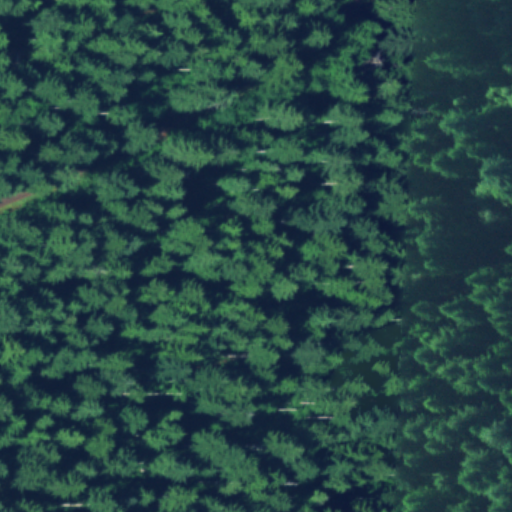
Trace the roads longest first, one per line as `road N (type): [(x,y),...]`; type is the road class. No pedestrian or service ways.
road 1 (track): [(39,25),(120,63),(143,140),(190,163),(237,278),(168,324),(156,364),(171,384),(265,372),(295,353),(325,368),(332,393),(443,460),(486,511)]
road 2 (track): [(0,206),(49,193),(248,82),(336,0)]
